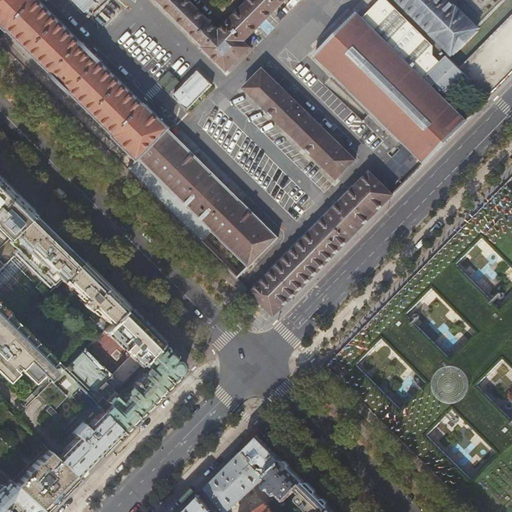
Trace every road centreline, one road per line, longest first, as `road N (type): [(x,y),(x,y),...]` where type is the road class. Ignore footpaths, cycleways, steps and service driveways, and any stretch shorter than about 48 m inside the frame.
road 1 (tertiary): [(511,111),(255,366)]
road 2 (secondary): [(255,366),(0,112)]
road 3 (tertiary): [(113,511),(255,366)]
road 4 (secondary): [(394,503),(255,366)]
